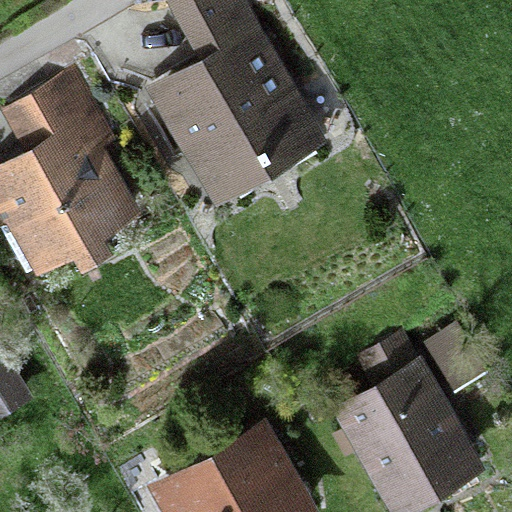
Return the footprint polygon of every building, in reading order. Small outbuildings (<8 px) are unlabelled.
[(176,0),(173,2),(199,46),(210,39),(220,56),(157,93),(188,145),(205,135),(228,175),(306,130),(242,20),(251,15),(242,0),(176,0)] [(0,168),(23,208),(1,221),(27,265),(121,210),(101,175),(112,169),(92,136),(81,142),(70,124),(0,165),(0,168)] [(379,384),(343,405),(393,491),(467,448),(399,332),(362,353),(379,384)] [(0,402),(20,390),(2,360),(0,361),(0,402)] [(262,429),(173,482),(190,511),(289,511),(305,503),(262,429)]
